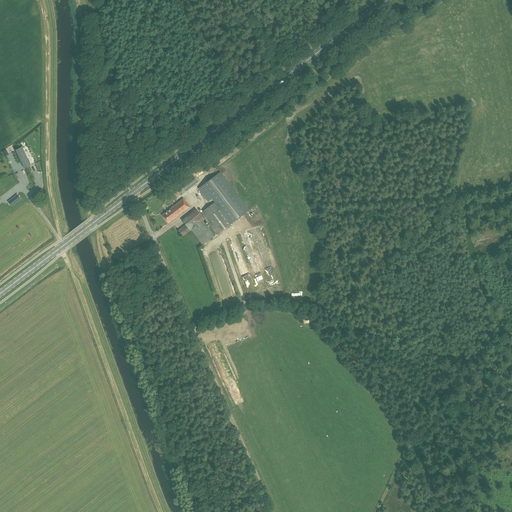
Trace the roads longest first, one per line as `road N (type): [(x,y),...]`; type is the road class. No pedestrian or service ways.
road 1 (track): [(293,129),(325,245),(320,316),(448,409)]
road 2 (primary): [(132,193),(386,0)]
road 3 (track): [(511,349),(470,260),(460,198),(315,203)]
road 4 (track): [(271,511),(152,239)]
road 5 (track): [(63,252),(159,511)]
road 6 (track): [(376,511),(412,435),(448,409)]
